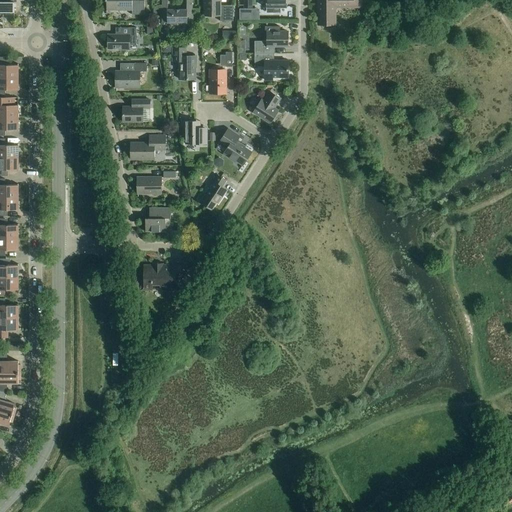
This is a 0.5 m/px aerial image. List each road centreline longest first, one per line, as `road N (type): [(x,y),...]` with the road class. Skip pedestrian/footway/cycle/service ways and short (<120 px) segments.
road 1 (residential): [(37,43),(36,408),(0,480)]
road 2 (tertiary): [(58,246),(56,413),(39,461),(0,508)]
road 3 (residential): [(86,0),(132,248)]
road 4 (tertiary): [(59,44),(58,246)]
road 5 (residential): [(275,144),(216,238),(195,248),(132,248)]
road 6 (residential): [(303,0),(303,94),(275,144)]
